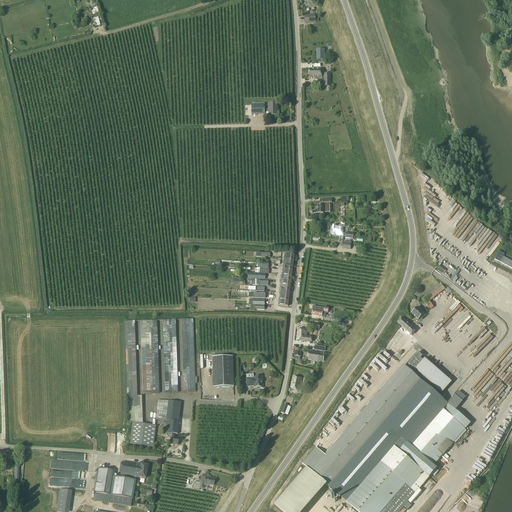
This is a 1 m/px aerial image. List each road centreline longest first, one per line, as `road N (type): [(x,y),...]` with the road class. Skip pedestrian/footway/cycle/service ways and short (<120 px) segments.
road 1 (tertiary): [(254,511),(395,306),(412,263),(409,219),(341,0)]
road 2 (unclassified): [(249,475),(281,401),(301,232),(293,0)]
road 3 (unclassified): [(249,475),(163,458),(1,446)]
